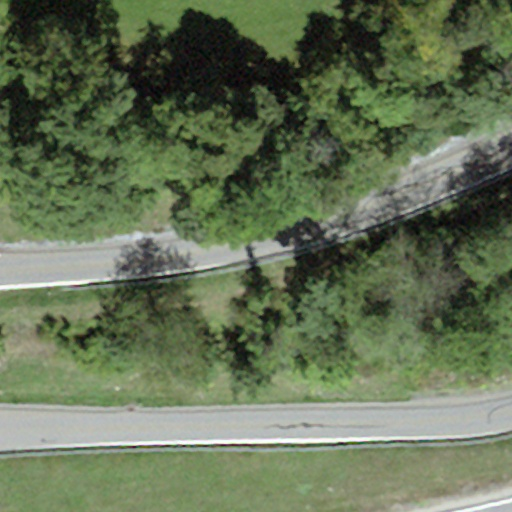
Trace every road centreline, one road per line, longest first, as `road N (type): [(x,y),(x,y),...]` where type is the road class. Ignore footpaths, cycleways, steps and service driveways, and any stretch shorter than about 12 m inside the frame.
road 1 (unclassified): [(0,281),(319,226),(511,157)]
road 2 (unclassified): [(511,409),(0,430)]
